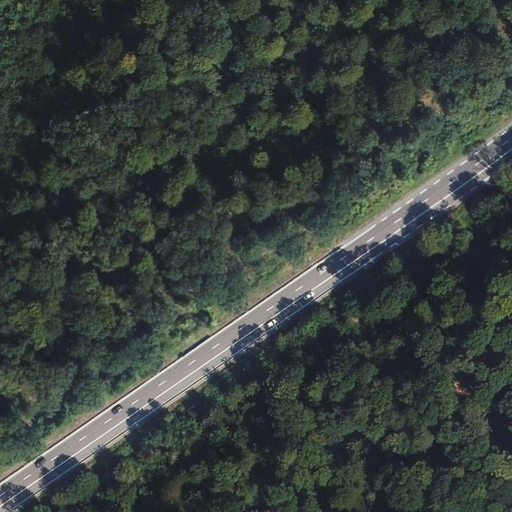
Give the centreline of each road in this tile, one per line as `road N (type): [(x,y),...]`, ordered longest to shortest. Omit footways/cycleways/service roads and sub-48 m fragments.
road 1 (primary): [(0,504),(511,142)]
road 2 (track): [(511,284),(487,264),(368,321),(308,511)]
